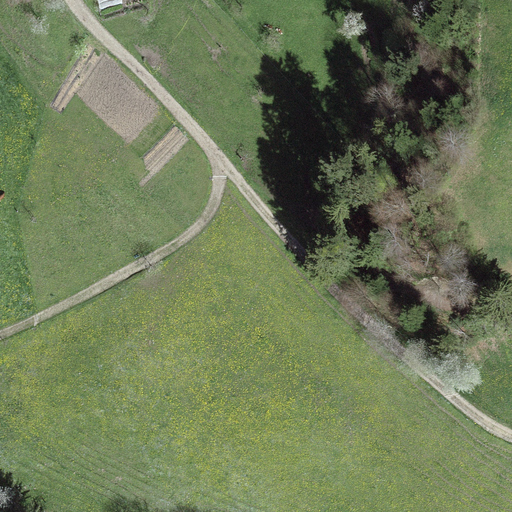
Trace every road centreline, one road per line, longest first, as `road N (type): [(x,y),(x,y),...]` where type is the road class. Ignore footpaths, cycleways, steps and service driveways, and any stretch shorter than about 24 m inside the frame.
road 1 (track): [(511,436),(453,399),(268,218),(226,161),(73,0)]
road 2 (track): [(0,340),(180,252),(209,223),(226,161)]
